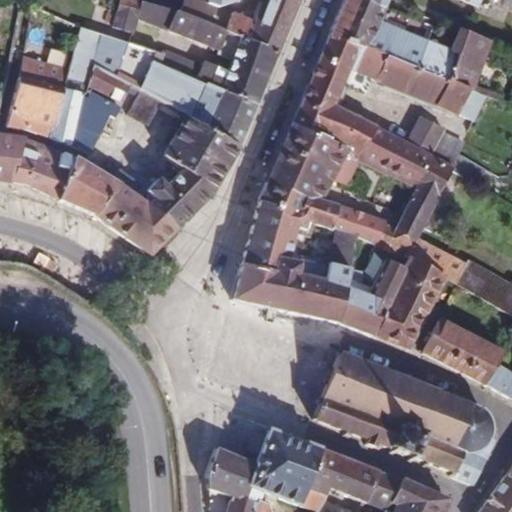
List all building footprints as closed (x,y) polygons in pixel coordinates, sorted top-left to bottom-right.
[(38,22),(45,24),(42,0),(36,0),(27,2),(29,19),(38,22)] [(290,32),(302,0),(271,0),(260,28),(227,12),(210,4),(201,0),(188,0),(184,11),(282,53),(290,32)] [(210,0),(210,4),(227,12),(261,0),(210,0)] [(335,30),(330,42),(449,87),(458,60),(379,30),(381,22),(384,22),(387,18),(383,17),(387,7),(369,0),(347,0),(345,5),(335,30)] [(401,1),(396,10),(461,34),(464,25),(401,1)] [(143,36),(149,6),(127,3),(122,31),(143,36)] [(271,81),(282,53),(184,11),(176,30),(224,51),(228,45),(242,50),(230,80),(218,76),(220,72),(176,53),(173,55),(168,72),(187,80),(206,88),(259,109),(271,81)] [(301,111),(294,128),(356,163),(376,137),(340,120),(332,116),(346,77),(355,81),(442,114),(441,119),(457,124),(469,94),(449,87),(330,42),(323,59),(301,111)] [(182,94),(187,80),(168,72),(173,55),(148,50),(136,69),(177,90),(179,92),(182,94)] [(102,75),(94,92),(126,110),(128,106),(137,91),(102,75)] [(340,120),(355,81),(346,77),(332,116),(340,120)] [(200,105),(206,88),(187,80),(182,94),(200,105)] [(251,130),(259,109),(206,88),(200,105),(193,123),(243,150),(251,130)] [(90,101),(67,98),(21,89),(5,137),(25,140),(90,161),(102,139),(114,117),(100,108),(90,101)] [(145,96),(137,91),(128,106),(137,111),(145,96)] [(93,96),(90,101),(100,108),(103,101),(93,96)] [(166,108),(145,96),(137,111),(139,113),(141,110),(158,121),(166,108)] [(218,190),(243,150),(193,123),(189,120),(170,155),(164,165),(181,177),(214,198),(218,190)] [(430,163),(436,151),(443,135),(418,123),(409,139),(398,134),(392,145),(430,163)] [(277,169),(261,208),(297,221),(304,200),(323,206),(338,171),(349,176),(354,175),(358,164),(356,163),(294,128),(293,129),(277,169)] [(356,163),(358,164),(414,196),(403,223),(422,231),(434,237),(439,223),(430,217),(453,174),(443,169),(430,163),(392,145),(376,137),(356,163)] [(0,188),(14,191),(23,151),(0,146),(0,188)] [(42,200),(59,208),(69,179),(55,175),(59,162),(23,151),(14,191),(25,193),(42,200)] [(430,163),(443,169),(449,158),(436,151),(430,163)] [(59,208),(94,223),(115,192),(107,187),(73,167),(59,162),(55,175),(69,179),(59,208)] [(115,192),(146,213),(153,206),(145,199),(147,197),(115,175),(107,187),(115,192)] [(207,205),(214,198),(181,177),(175,184),(164,196),(155,189),(147,197),(145,199),(153,206),(146,213),(175,234),(186,224),(207,205)] [(169,240),(175,234),(146,213),(115,192),(94,223),(150,261),(169,240)] [(246,264),(277,269),(287,270),(288,267),(303,224),(332,235),(339,211),(323,206),(304,200),(297,221),(261,208),(254,236),(246,264)] [(414,265),(446,284),(457,289),(465,270),(415,246),(397,237),(386,232),(382,225),(339,211),(332,235),(348,241),(361,246),(414,265)] [(422,231),(403,223),(397,237),(415,246),(422,231)] [(339,277),(352,281),(361,246),(348,241),(339,277)] [(246,264),(243,273),(274,279),(277,269),(246,264)] [(457,289),(511,320),(511,286),(469,264),(465,270),(457,289)] [(375,341),(411,353),(446,284),(414,265),(409,275),(375,341)] [(325,327),(340,330),(350,292),(352,281),(339,277),(327,274),(324,288),(298,283),(301,271),(288,267),(287,270),(277,269),(274,279),(243,273),(234,307),(325,327)] [(340,330),(375,341),(409,275),(389,267),(371,304),(354,299),(355,293),(350,292),(340,330)] [(459,376),(487,392),(499,371),(504,361),(445,331),(431,360),(459,376)] [(367,366),(338,355),(337,352),(332,353),(334,357),(326,375),(318,394),(312,396),(315,403),(308,418),(341,431),(339,434),(346,437),(346,435),(362,440),(361,444),(374,449),(376,446),(384,450),(384,453),(389,454),(391,453),(403,458),(404,461),(406,463),(410,460),(418,464),(418,467),(421,468),(423,465),(445,475),(444,478),(466,487),(489,439),(485,436),(485,429),(483,421),(475,411),(476,407),(473,405),(471,409),(443,398),(445,394),(442,392),(440,397),(428,392),(429,387),(426,386),(424,390),(402,381),(403,376),(398,374),(396,379),(372,368),(373,365),(369,363),(367,366)] [(511,405),(511,378),(499,371),(487,392),(511,405)] [(270,437),(256,471),(246,503),(255,507),(260,496),(293,510),(296,511),(323,511),(324,509),(327,504),(308,495),(322,457),(270,437)] [(230,511),(253,511),(255,507),(246,503),(256,471),(218,456),(208,479),(210,496),(233,505),(230,511)] [(379,478),(322,457),(308,495),(327,504),(330,495),(365,509),(379,478)] [(446,511),(450,507),(409,488),(379,478),(365,509),(373,511),(389,511),(390,511),(392,511),(446,511)] [(511,511),(511,481),(508,479),(490,505),(484,511),(511,511)]
